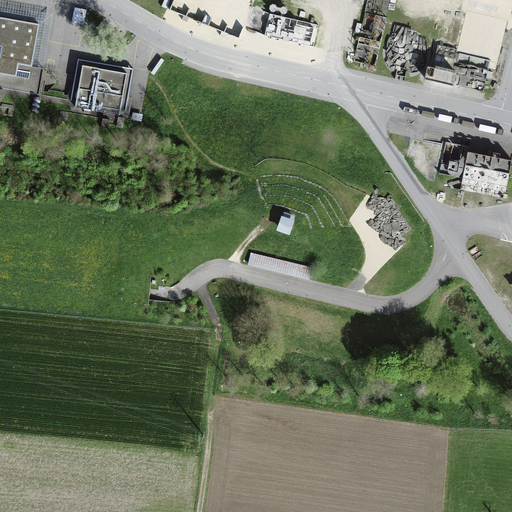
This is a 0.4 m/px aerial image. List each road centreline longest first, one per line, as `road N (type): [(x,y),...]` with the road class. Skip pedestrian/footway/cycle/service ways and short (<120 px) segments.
road 1 (track): [(197,511),(214,330)]
road 2 (track): [(349,299),(372,250),(339,192)]
